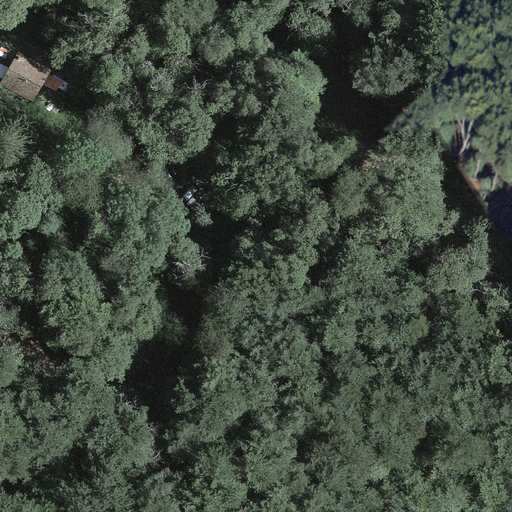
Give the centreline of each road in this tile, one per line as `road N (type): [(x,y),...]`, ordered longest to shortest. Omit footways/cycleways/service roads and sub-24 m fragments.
road 1 (track): [(0,32),(181,165),(450,302),(511,349)]
road 2 (track): [(208,0),(511,275)]
